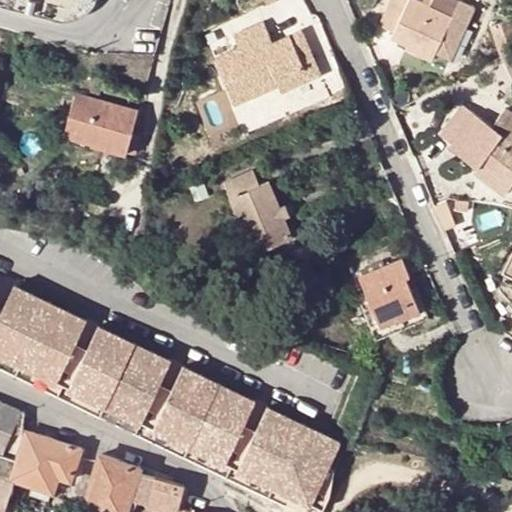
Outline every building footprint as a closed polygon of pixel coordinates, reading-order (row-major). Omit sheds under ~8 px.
[(426,4),(416,0),(389,0),(379,23),(394,30),(392,35),(407,42),(405,46),(419,53),(423,44),(436,49),(450,15),(426,4)] [(458,0),(427,0),(426,4),(450,15),(436,49),(452,57),(474,7),(458,0)] [(511,18),(493,24),(500,43),(511,38),(511,18)] [(234,100),(277,81),(275,77),(302,66),(298,56),(308,51),(299,30),(271,42),(262,22),(234,34),(239,47),(215,58),(234,100)] [(511,38),(500,43),(503,56),(511,51),(511,38)] [(423,44),(419,53),(432,58),(436,49),(423,44)] [(275,77),(277,81),(280,88),(318,71),(308,51),(298,56),(302,66),(275,77)] [(511,51),(503,56),(502,56),(511,77),(511,51)] [(135,109),(75,93),(68,119),(96,126),(93,138),(92,142),(125,150),(129,132),(135,109)] [(450,145),(476,164),(480,158),(511,181),(511,147),(507,144),(511,139),(493,126),(461,102),(440,131),(453,141),(450,145)] [(511,109),(507,106),(493,126),(511,139),(507,144),(511,147),(511,109)] [(96,126),(68,119),(65,131),(93,138),(96,126)] [(129,132),(125,150),(133,152),(138,135),(129,132)] [(504,191),(511,181),(480,158),(476,164),(473,168),(504,191)] [(292,234),(283,216),(279,205),(268,179),(259,184),(253,170),(224,182),(254,251),(292,234)] [(284,202),(279,205),(283,216),(289,213),(284,202)] [(419,308),(408,283),(405,274),(409,273),(402,257),(360,275),(367,293),(377,318),(395,310),(398,317),(419,308)] [(0,366),(304,511),(339,437),(265,402),(234,467),(222,461),(252,396),(181,362),(149,427),(137,421),(169,356),(97,322),(65,386),(53,380),(83,316),(12,281),(0,305),(0,366)] [(377,318),(369,321),(375,337),(427,315),(423,307),(419,308),(398,317),(395,310),(377,318)] [(0,452),(16,460),(24,433),(22,410),(0,400),(0,452)] [(14,478),(13,478),(52,490),(58,474),(61,464),(68,443),(32,431),(24,431),(24,433),(16,460),(11,477),(14,478)] [(80,447),(68,443),(61,464),(73,468),(80,447)] [(0,499),(7,502),(13,478),(14,478),(11,477),(16,460),(0,452),(0,499)] [(157,504),(164,479),(140,473),(141,467),(101,454),(85,502),(113,511),(124,511),(130,498),(157,504)] [(70,478),(73,468),(61,464),(58,474),(70,478)] [(182,485),(164,479),(157,504),(174,509),(176,509),(182,485)]
